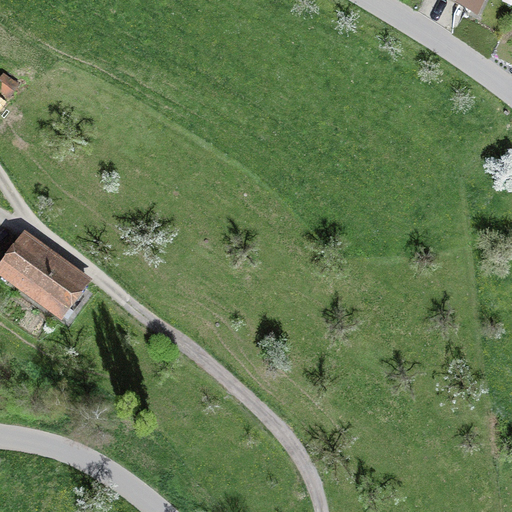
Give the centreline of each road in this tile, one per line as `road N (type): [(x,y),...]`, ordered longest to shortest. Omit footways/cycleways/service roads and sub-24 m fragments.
road 1 (track): [(0,177),(44,235),(266,415),(301,458),(320,511)]
road 2 (residential): [(359,0),(511,98)]
road 3 (unclassified): [(0,444),(85,463),(158,511)]
